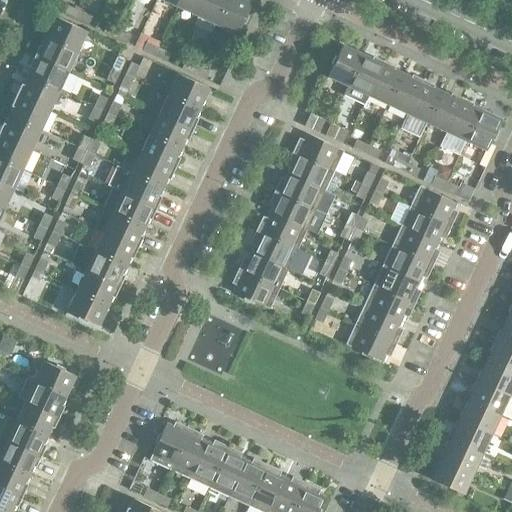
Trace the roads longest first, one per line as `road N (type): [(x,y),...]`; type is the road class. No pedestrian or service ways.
road 1 (residential): [(57,511),(72,479),(98,461),(173,301),(177,256),(249,97),(277,79),(321,0)]
road 2 (residential): [(368,511),(506,224),(503,187),(511,171)]
